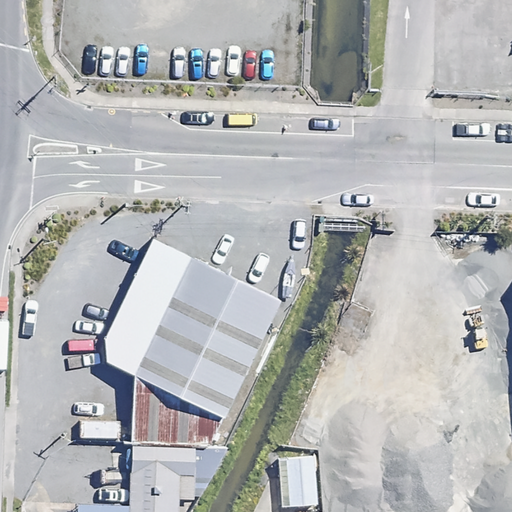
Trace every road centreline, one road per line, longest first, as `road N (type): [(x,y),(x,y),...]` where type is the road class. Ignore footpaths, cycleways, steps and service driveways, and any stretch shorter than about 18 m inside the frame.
road 1 (tertiary): [(511,169),(173,158)]
road 2 (tertiary): [(173,158),(0,177)]
road 3 (tertiary): [(8,108),(173,158)]
